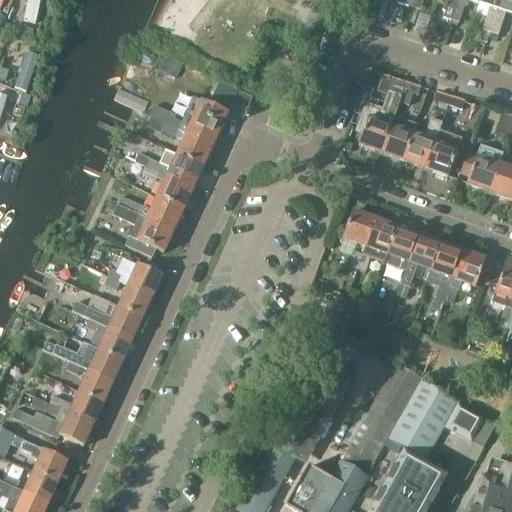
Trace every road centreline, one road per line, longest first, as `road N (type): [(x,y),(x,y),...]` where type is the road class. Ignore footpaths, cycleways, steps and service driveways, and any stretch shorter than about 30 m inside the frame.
road 1 (residential): [(79,511),(242,156),(272,149),(319,165)]
road 2 (residential): [(319,165),(365,45),(511,87)]
road 3 (residential): [(511,235),(319,165)]
